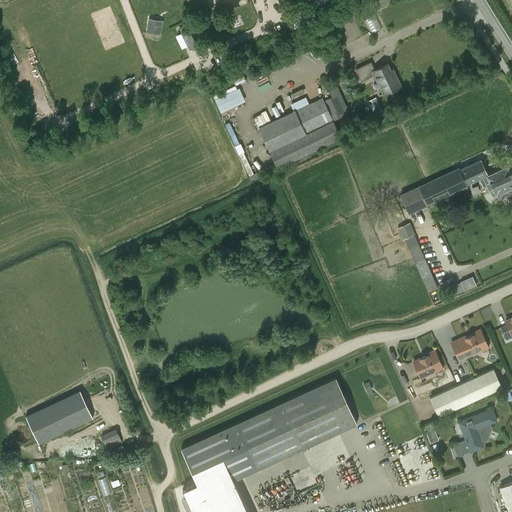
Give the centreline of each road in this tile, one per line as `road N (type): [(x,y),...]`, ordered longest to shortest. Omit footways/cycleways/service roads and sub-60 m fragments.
road 1 (unclassified): [(511,289),(413,334),(356,342),(163,439)]
road 2 (track): [(89,256),(163,439)]
road 3 (unknown): [(475,479),(430,481),(383,468),(356,438),(354,412)]
